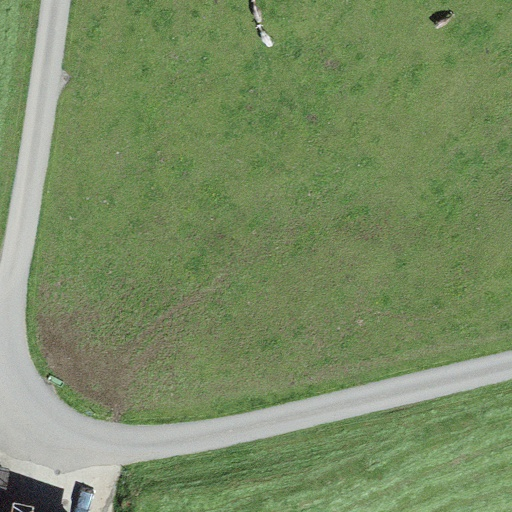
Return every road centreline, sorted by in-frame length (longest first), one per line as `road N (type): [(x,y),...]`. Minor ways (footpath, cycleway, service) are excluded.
road 1 (unclassified): [(0,327),(107,446),(511,348)]
road 2 (unclassified): [(39,0),(0,320)]
